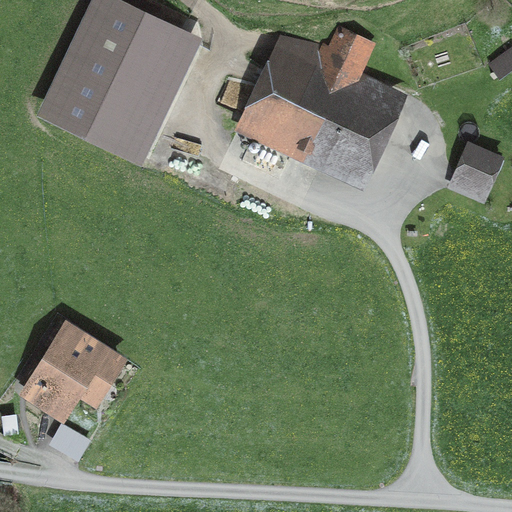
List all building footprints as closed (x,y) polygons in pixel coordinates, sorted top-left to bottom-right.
[(126,149),(180,35),(106,0),(102,0),(49,112),(126,149)] [(323,47),(282,36),(243,117),(357,171),(390,103),(352,85),(370,45),(339,30),(330,47),(324,44),(323,47)] [(511,47),(490,64),(499,76),(511,66),(511,47)] [(495,163),(470,152),(454,187),(480,199),(495,163)] [(66,325),(26,391),(61,413),(77,387),(86,393),(95,378),(104,381),(119,359),(66,325)] [(81,455),(92,434),(62,418),(51,439),(81,455)]
